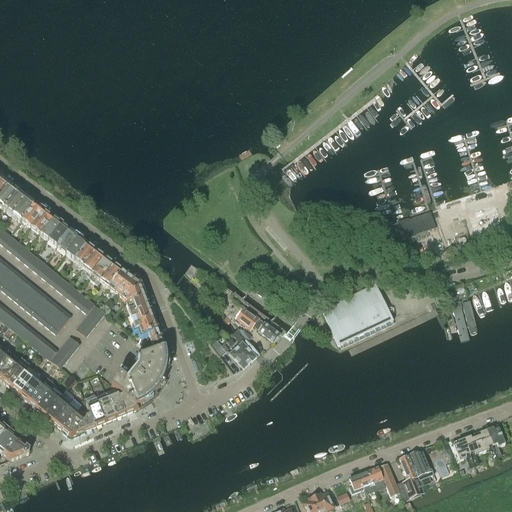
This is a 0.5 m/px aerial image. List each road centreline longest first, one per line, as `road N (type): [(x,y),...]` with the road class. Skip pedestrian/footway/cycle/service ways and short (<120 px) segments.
road 1 (residential): [(0,164),(150,279),(198,404)]
road 2 (residential): [(248,511),(511,404)]
road 3 (unclassified): [(322,290),(357,276),(431,278),(511,261)]
road 4 (unclassified): [(322,290),(268,225),(259,192),(270,162)]
road 5 (residential): [(63,459),(198,404)]
